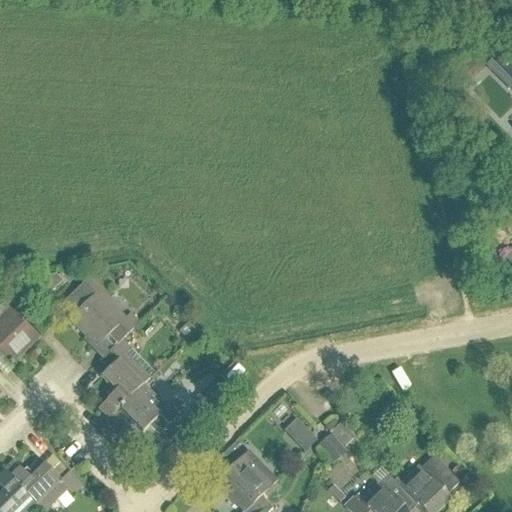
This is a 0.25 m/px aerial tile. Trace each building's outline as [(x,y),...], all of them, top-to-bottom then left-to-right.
[(511,279),(511,278),(511,260),(503,267),(511,279)] [(60,284),(54,278),(39,280),(35,285),(46,297),(60,284)] [(98,293),(91,286),(86,282),(61,307),(65,311),(72,318),(68,322),(96,350),(108,339),(116,347),(121,342),(139,325),(129,316),(124,321),(98,293)] [(0,357),(10,368),(38,340),(9,311),(0,320),(0,357)] [(189,324),(179,333),(188,343),(198,333),(189,324)] [(142,387),(143,387),(149,381),(125,356),(130,352),(121,342),(116,347),(99,364),(107,373),(101,379),(115,394),(98,411),(107,420),(124,403),(125,404),(142,387)] [(165,410),(143,387),(142,387),(125,404),(124,403),(107,420),(118,410),(142,435),(149,428),(157,437),(180,415),(170,406),(165,410)] [(205,391),(192,403),(203,415),(216,402),(205,391)] [(304,452),(316,441),(296,421),(284,432),(304,452)] [(345,451),(353,443),(333,421),(324,429),(345,451)] [(317,449),(331,467),(346,456),(332,437),(317,449)] [(245,511),(259,499),(260,499),(277,482),(249,453),(221,480),(229,488),(223,494),(240,511),(245,511)] [(387,477),(378,486),(384,492),(385,493),(403,511),(405,511),(413,505),(419,511),(430,511),(446,497),(458,485),(433,459),(420,471),(418,469),(401,486),(396,480),(393,483),(387,477)] [(36,509),(38,511),(45,511),(66,492),(71,497),(81,488),(59,465),(50,474),(44,467),(29,482),(12,465),(3,474),(20,491),(19,491),(36,509)] [(458,481),(465,474),(458,466),(451,474),(458,481)] [(20,491),(3,474),(0,470),(0,491),(3,494),(0,497),(0,511),(32,511),(36,509),(19,491),(20,491)] [(276,484),(271,489),(276,494),(281,489),(276,484)] [(403,511),(385,493),(384,492),(378,486),(361,503),(356,497),(343,510),(345,511),(403,511)] [(346,500),(335,488),(329,494),(332,497),(340,506),(346,500)] [(326,502),(335,511),(340,506),(332,497),(326,502)] [(270,511),(272,511),(260,499),(259,499),(245,511),(270,511)]
